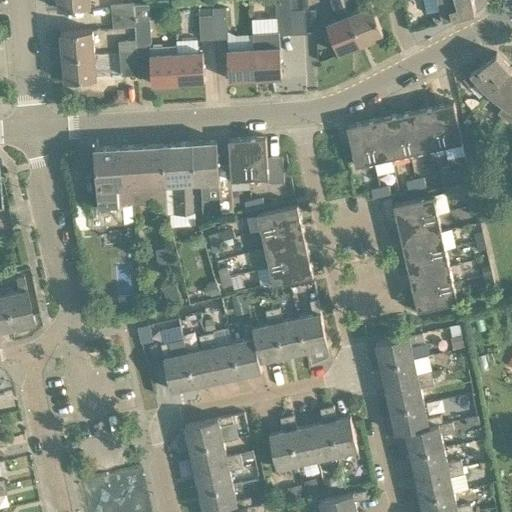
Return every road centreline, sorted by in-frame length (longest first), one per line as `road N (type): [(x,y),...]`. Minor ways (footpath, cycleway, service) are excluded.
road 1 (residential): [(351,376),(296,114)]
road 2 (residential): [(296,114),(30,130)]
road 3 (residential): [(511,21),(340,104),(296,114)]
road 4 (residential): [(69,319),(30,130)]
road 5 (residential): [(176,415),(351,376)]
road 6 (residential): [(62,511),(32,375),(49,347)]
road 7 (residential): [(351,376),(369,395),(395,511)]
road 8 (residential): [(30,130),(19,0)]
